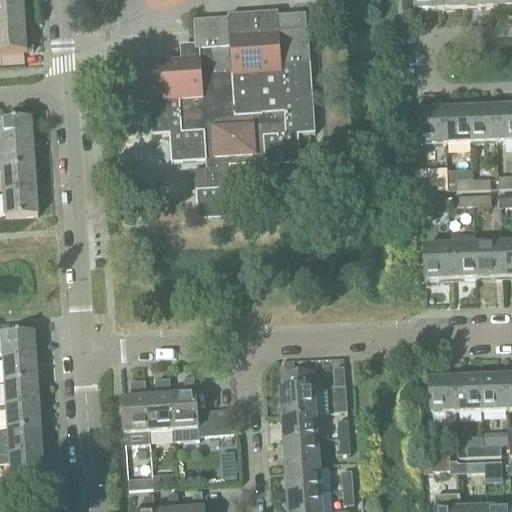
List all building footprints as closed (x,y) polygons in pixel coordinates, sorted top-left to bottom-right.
[(412,0),(413,15),(439,14),(438,0),(412,0)] [(438,0),(439,14),(464,13),(463,0),(438,0)] [(463,0),(464,13),(489,12),(488,0),(463,0)] [(511,0),(488,0),(489,12),(511,10),(511,0)] [(0,31),(26,29),(25,4),(0,5),(0,31)] [(228,22),(194,24),(195,55),(199,55),(199,61),(131,66),(133,105),(150,104),(152,141),(170,139),(171,168),(205,166),(207,196),(195,197),(197,223),(232,221),(230,207),(259,205),(257,169),(262,168),(262,170),(300,168),(298,140),(315,139),(307,18),(279,20),(279,15),(228,18),(228,22)] [(26,29),(0,31),(0,57),(28,56),(26,29)] [(511,110),(496,111),(497,146),(511,145),(511,110)] [(471,147),(497,146),(496,111),(470,112),(471,147)] [(446,148),(471,147),(470,112),(445,113),(446,148)] [(420,149),(446,148),(445,113),(418,114),(420,149)] [(0,150),(34,148),(32,123),(0,125),(0,150)] [(2,173),(35,171),(34,148),(0,150),(1,160),(2,173)] [(4,197),(37,195),(35,171),(2,173),(4,197)] [(511,181),(499,182),(499,196),(511,195),(511,181)] [(473,197),(490,196),(489,185),(473,186),(473,197)] [(455,197),(473,197),(473,186),(454,186),(455,197)] [(420,200),(438,199),(438,190),(420,191),(420,200)] [(37,195),(4,197),(6,222),(39,219),(37,195)] [(438,208),(438,199),(420,200),(421,208),(438,208)] [(500,211),(511,210),(511,199),(500,200),(500,211)] [(490,214),(490,204),(474,204),(475,214),(490,214)] [(474,205),(457,205),(458,215),(474,214),(474,205)] [(511,247),(501,248),(503,283),(511,282),(511,247)] [(477,284),(503,283),(501,248),(475,249),(477,284)] [(452,285),(477,284),(475,249),(450,250),(452,285)] [(425,286),(452,285),(450,250),(424,251),(425,286)] [(2,363),(36,361),(34,336),(1,339),(2,363)] [(4,387),(38,385),(36,361),(2,363),(4,387)] [(482,417),(508,415),(506,380),(481,381),(482,417)] [(456,418),(482,417),(481,381),(455,382),(456,418)] [(209,442),(208,416),(195,417),(194,399),(193,399),(192,382),(183,383),(184,400),(169,400),(172,436),(172,444),(209,442)] [(431,419),(456,418),(455,382),(429,383),(431,419)] [(172,436),(169,400),(169,384),(158,385),(159,401),(145,402),(147,437),(172,436)] [(6,410),(39,407),(38,385),(4,387),(6,410)] [(147,437),(145,402),(144,386),(134,386),(135,403),(121,404),(123,438),(147,437)] [(335,417),(347,416),(345,391),(333,391),(335,417)] [(313,393),(278,395),(280,422),(315,419),(313,393)] [(7,434),(41,431),(39,407),(6,410),(7,434)] [(221,441),(226,441),(233,440),(231,415),(220,416),(221,441)] [(209,442),(221,441),(220,416),(208,416),(209,442)] [(282,447),(317,444),(315,419),(280,422),(282,447)] [(338,443),(349,442),(347,424),(337,425),(338,443)] [(9,460),(42,457),(41,431),(7,434),(9,460)] [(349,442),(338,443),(339,456),(350,455),(349,442)] [(284,472),(318,469),(317,444),(282,447),(284,472)] [(484,449),(468,450),(468,460),(484,460),(484,449)] [(484,450),(484,461),(500,460),(500,450),(484,450)] [(431,466),(449,465),(449,455),(430,456),(431,466)] [(11,483),(44,480),(42,457),(9,460),(0,460),(0,469),(10,469),(11,483)] [(449,465),(431,466),(431,476),(450,476),(449,465)] [(484,467),(485,476),(501,475),(500,466),(484,467)] [(469,476),(485,476),(484,467),(469,467),(469,476)] [(285,497),(320,494),(318,469),(284,472),(285,497)] [(342,493),(352,492),(351,475),(340,475),(342,493)] [(44,480),(11,483),(12,508),(46,506),(44,480)] [(128,490),(144,490),(144,481),(128,482),(128,490)] [(352,492),(342,493),(343,510),(353,509),(352,492)] [(286,511),(321,511),(320,494),(285,497),(286,511)] [(191,511),(201,511),(200,498),(191,498),(191,511)] [(177,511),(177,499),(166,500),(167,511),(177,511)] [(152,511),(152,501),(142,501),(143,511),(152,511)]
